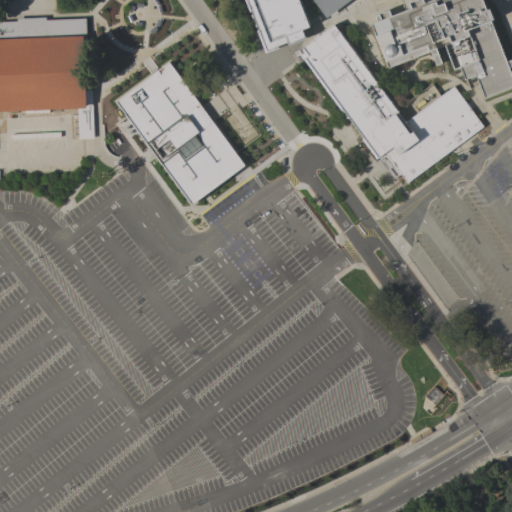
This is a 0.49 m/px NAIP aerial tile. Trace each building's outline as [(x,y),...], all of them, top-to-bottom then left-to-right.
[(296,0),(307,27),(299,30),(303,40),(286,47),(284,43),(275,47),(276,48),(264,53),(242,0),(349,0),(321,20),(306,0),(296,0)] [(481,0),(485,9),(488,8),(493,21),(490,22),(505,62),(511,59),(511,67),(508,69),(511,78),(511,87),(483,97),(475,75),(464,79),(459,67),(453,69),(444,46),(436,49),(441,63),(435,65),(430,51),(386,68),(370,23),(376,21),(374,16),(388,10),(390,15),(409,8),(406,2),(411,0),(422,0),(423,3),(432,0),(481,0)] [(0,21),(16,21),(16,18),(45,17),(45,20),(85,18),(86,38),(82,39),(84,90),(91,90),(93,138),(78,139),(77,107),(70,107),(70,109),(64,109),(64,107),(5,110),(5,111),(0,111),(0,21)] [(404,122),(453,86),(482,126),(406,183),(400,174),(393,179),(301,54),(305,51),(302,47),(333,25),(404,122)] [(244,165),(191,204),(115,101),(168,62),(244,165)]
